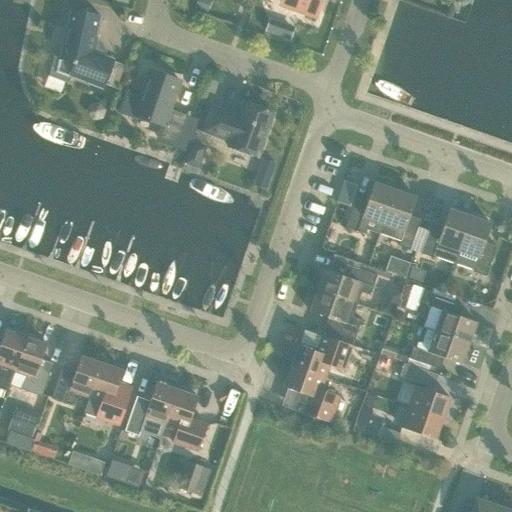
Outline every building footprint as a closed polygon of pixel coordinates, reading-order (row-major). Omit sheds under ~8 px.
[(318,14),(323,0),(280,0),(280,1),(293,6),(292,9),(303,13),(305,10),(318,14)] [(101,16),(70,10),(60,57),(53,56),(49,76),(68,83),(70,77),(102,89),(104,84),(117,89),(125,65),(113,61),(113,59),(100,55),(101,52),(97,44),(95,44),(101,16)] [(180,81),(149,70),(139,97),(135,99),(133,103),(132,108),(134,112),(133,115),(164,125),(159,139),(177,146),(180,137),(192,141),(199,120),(187,115),(170,109),(180,81)] [(106,111),(100,102),(90,103),(86,114),(93,121),(103,119),(106,111)] [(212,106),(203,132),(229,141),(228,146),(258,157),(273,114),(243,103),(238,116),(212,106)] [(206,146),(192,141),(184,163),(198,168),(206,146)] [(383,224),(395,190),(374,183),(365,208),(353,204),(345,227),(365,234),(370,220),(383,224)] [(416,197),(395,190),(383,224),(380,234),(400,241),(398,245),(410,250),(418,227),(407,223),(416,197)] [(454,262),(458,250),(470,216),(449,209),(440,235),(429,231),(421,253),(433,257),(433,255),(454,262)] [(470,216),(458,250),(479,257),(474,272),(485,276),(493,253),(482,249),(491,224),(470,216)] [(324,269),(317,290),(357,304),(361,292),(370,295),(377,275),(378,272),(384,274),(385,271),(334,254),(328,271),(324,269)] [(419,286),(408,282),(403,297),(413,301),(419,286)] [(357,304),(317,290),(310,311),(335,320),(331,331),(354,339),(361,320),(352,316),(357,304)] [(427,328),(469,343),(476,322),(458,316),(462,304),(454,302),(432,294),(427,305),(430,306),(423,327),(427,328)] [(461,364),(469,343),(427,328),(422,342),(417,343),(416,347),(413,346),(409,358),(432,366),(436,355),(461,364)] [(14,371),(26,337),(5,330),(0,343),(0,372),(2,367),(14,371)] [(384,337),(366,331),(362,344),(380,350),(384,337)] [(26,337),(14,371),(26,375),(22,389),(42,396),(49,374),(38,370),(47,344),(26,337)] [(291,366),(325,377),(329,365),(343,370),(346,362),(298,345),(291,366)] [(78,393),(90,397),(102,363),(81,356),(75,371),(62,367),(52,397),(74,404),(78,393)] [(122,371),(102,363),(90,397),(84,413),(119,425),(131,387),(118,383),(122,371)] [(438,374),(404,363),(399,376),(434,387),(438,374)] [(321,390),(325,377),(291,366),(284,387),(303,393),(297,411),(303,413),(330,423),(340,396),(321,390)] [(153,419),(165,424),(177,390),(156,382),(147,408),(134,404),(124,430),(138,435),(140,431),(148,433),(153,419)] [(408,406),(442,418),(450,397),(416,385),(408,406)] [(177,390),(165,424),(177,428),(172,442),(198,451),(207,425),(190,419),(198,397),(177,390)] [(435,439),(442,418),(408,406),(401,427),(435,439)] [(40,417),(29,413),(22,432),(33,436),(40,417)] [(90,458),(85,470),(99,475),(103,463),(90,458)] [(203,466),(190,461),(179,488),(193,493),(203,466)] [(126,466),(115,462),(110,478),(121,482),(126,466)] [(497,511),(499,506),(476,498),(470,511),(497,511)]
